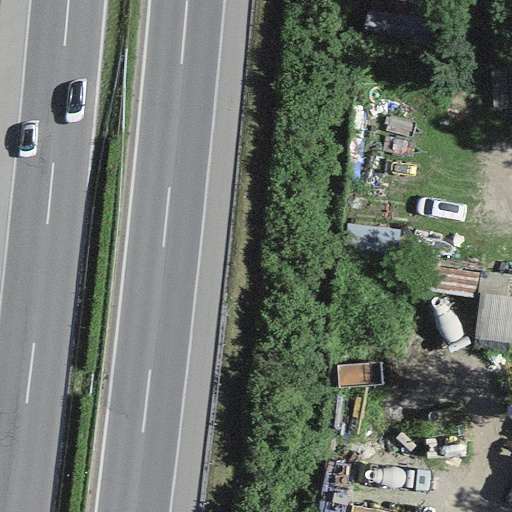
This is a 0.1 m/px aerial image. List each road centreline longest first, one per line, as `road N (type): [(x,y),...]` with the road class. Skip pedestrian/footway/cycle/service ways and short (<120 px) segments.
road 1 (motorway): [(74,0),(20,511)]
road 2 (motorway): [(130,511),(184,0)]
